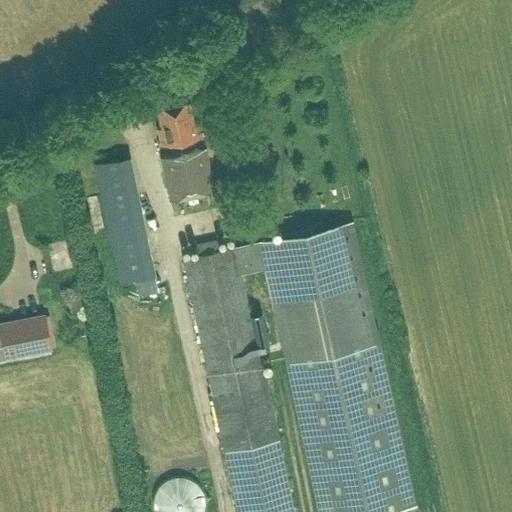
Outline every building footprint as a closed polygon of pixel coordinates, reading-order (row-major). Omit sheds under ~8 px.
[(158,145),(161,144),(164,156),(160,157),(170,197),(213,187),(200,132),(197,133),(192,112),(156,120),(160,141),(157,141),(158,145)] [(217,120),(225,163),(239,160),(231,118),(217,120)] [(122,148),(125,166),(137,164),(134,146),(122,148)] [(107,198),(119,272),(151,266),(139,193),(107,198)] [(259,241),(235,246),(235,244),(218,248),(216,238),(196,243),(198,252),(182,256),(238,511),(293,511),(277,439),(258,349),(269,346),(261,310),(250,312),(241,271),(265,266),(279,331),(277,331),(280,343),(281,342),(318,511),(398,511),(397,507),(415,503),(352,218),(258,239),(259,241)] [(67,242),(52,245),(56,273),(72,271),(67,242)] [(0,354),(49,345),(42,313),(0,321),(0,354)] [(156,487),(153,495),(154,503),(157,511),(158,511),(196,511),(200,508),(202,499),(201,491),(197,483),(191,477),(184,474),(175,473),(167,476),(161,480),(156,487)]
